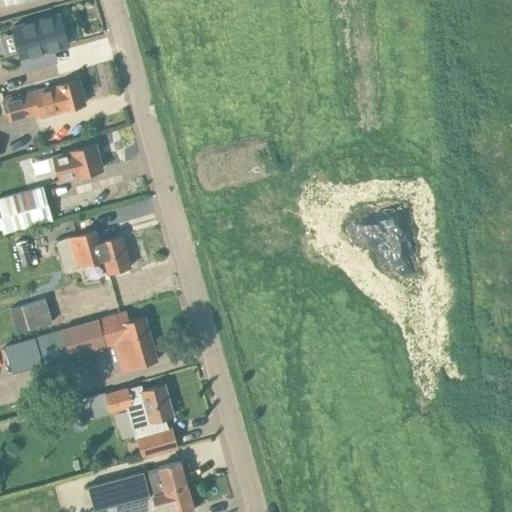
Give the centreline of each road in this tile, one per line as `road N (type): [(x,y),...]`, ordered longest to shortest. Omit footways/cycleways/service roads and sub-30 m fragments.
road 1 (residential): [(134,68),(202,316)]
road 2 (residential): [(375,0),(134,68)]
road 3 (residential): [(202,316),(255,511)]
road 4 (residential): [(202,316),(373,291),(399,299)]
road 5 (residential): [(399,299),(420,215),(497,181)]
